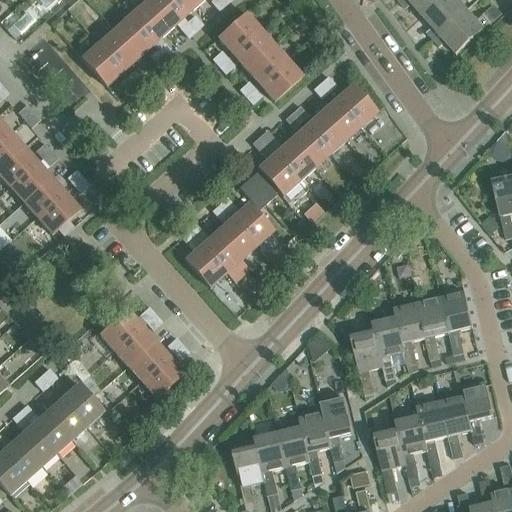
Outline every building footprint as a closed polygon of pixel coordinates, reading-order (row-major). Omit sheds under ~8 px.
[(165,0),(149,0),(143,6),(168,34),(183,20),(165,0)] [(165,0),(183,20),(198,7),(192,0),(165,0)] [(225,7),(219,0),(215,0),(211,4),(218,13),(225,7)] [(411,6),(421,17),(440,0),(402,0),(398,4),(405,11),(411,6)] [(426,34),(432,41),(466,11),(456,0),(440,0),(421,17),(432,30),(426,34)] [(143,6),(128,19),(153,47),(168,34),(143,6)] [(482,17),(489,25),(498,17),(491,9),(482,17)] [(466,11),(432,41),(438,48),(444,43),(455,56),(483,31),(466,11)] [(217,41),(232,57),(259,33),(245,17),(217,41)] [(194,18),(187,25),(195,33),(202,27),(194,18)] [(128,19),(113,33),(138,61),(153,47),(128,19)] [(187,25),(180,31),(188,39),(195,33),(187,25)] [(113,33),(98,46),(122,74),(138,61),(113,33)] [(232,57),(245,72),(272,48),(259,33),(232,57)] [(163,45),(156,51),(164,60),(171,54),(163,45)] [(122,74),(98,46),(82,60),(106,88),(122,74)] [(245,72),(259,87),(286,63),(272,48),(245,72)] [(164,60),(156,51),(149,57),(157,66),(164,60)] [(212,61),(218,69),(227,61),(221,53),(212,61)] [(227,61),(218,69),(224,76),(233,68),(227,61)] [(259,87),(273,103),(300,79),(286,63),(259,87)] [(133,72),(126,78),(134,87),(141,81),(133,72)] [(134,87),(126,78),(119,85),(127,94),(134,87)] [(327,78),(320,85),(328,95),(336,88),(327,78)] [(239,92),(245,99),(254,91),(248,84),(239,92)] [(328,95),(320,85),(313,92),(321,101),(328,95)] [(350,87),(334,101),(359,129),(375,115),(350,87)] [(254,91),(245,99),(252,106),(261,98),(254,91)] [(334,101),(319,115),(344,142),(359,129),(334,101)] [(18,115),(24,122),(33,114),(27,107),(18,115)] [(299,108),(292,115),(300,124),(307,117),(299,108)] [(33,114),(24,122),(31,129),(40,122),(33,114)] [(300,124),(292,115),(285,122),(292,131),(300,124)] [(319,115),(304,129),(329,156),(344,142),(319,115)] [(0,143),(10,135),(0,124),(0,143)] [(304,129),(289,142),(314,170),(329,156),(304,129)] [(266,133),(259,139),(267,148),(274,142),(266,133)] [(0,143),(0,171),(23,150),(10,135),(0,143)] [(267,148),(259,139),(252,145),(260,155),(267,148)] [(289,142),(274,156),(299,183),(314,170),(289,142)] [(35,155),(42,161),(51,153),(45,146),(35,155)] [(0,171),(0,179),(9,190),(37,166),(23,150),(0,171)] [(51,153),(42,161),(49,169),(58,161),(51,153)] [(274,156),(258,170),(283,197),(299,183),(274,156)] [(9,190),(23,205),(50,181),(37,166),(9,190)] [(67,181),(73,188),(83,179),(77,172),(67,181)] [(276,197),(256,174),(238,190),(258,212),(276,197)] [(83,179),(73,188),(80,196),(90,187),(83,179)] [(511,179),(492,184),(506,242),(511,240),(511,224),(510,217),(511,216),(511,179)] [(23,205),(36,221),(64,196),(50,181),(23,205)] [(64,196),(36,221),(51,237),(78,212),(64,196)] [(226,200),(219,207),(227,216),(234,209),(226,200)] [(227,216),(219,207),(212,213),(220,223),(227,216)] [(247,207),(231,221),(256,248),(272,234),(258,219),(247,207)] [(231,221),(216,234),(241,261),(256,248),(231,221)] [(193,224),(186,231),(194,240),(201,234),(193,224)] [(194,240),(186,231),(179,237),(187,247),(194,240)] [(216,234),(202,248),(226,275),(241,261),(216,234)] [(105,265),(121,254),(114,245),(98,256),(105,265)] [(226,275),(202,248),(186,262),(210,289),(226,275)] [(464,294),(441,300),(449,336),(454,358),(464,356),(459,334),(473,330),(464,294)] [(441,300),(417,305),(426,341),(425,341),(430,364),(441,361),(436,339),(449,336),(441,300)] [(417,305),(393,311),(395,319),(396,319),(404,355),(404,356),(407,369),(417,367),(412,345),(425,341),(426,341),(417,305)] [(139,318),(146,325),(155,317),(149,310),(139,318)] [(99,338),(114,354),(141,329),(127,313),(99,338)] [(155,317),(146,325),(152,333),(162,325),(155,317)] [(395,319),(372,325),(374,334),(375,333),(383,370),(382,370),(386,383),(396,381),(391,359),(404,356),(404,355),(396,319),(395,319)] [(114,354),(127,369),(155,344),(141,329),(114,354)] [(374,334),(351,339),(353,349),(364,398),(375,395),(369,373),(382,370),(383,370),(375,333),(374,334)] [(167,349),(173,355),(182,347),(176,340),(167,349)] [(127,369),(141,384),(168,359),(155,344),(127,369)] [(182,347),(173,355),(180,363),(189,355),(182,347)] [(168,359),(141,384),(155,400),(183,375),(168,359)] [(49,371),(41,378),(49,387),(57,380),(49,371)] [(49,387),(41,378),(34,384),(42,393),(49,387)] [(485,384),(461,390),(463,398),(472,434),(471,434),(475,448),(485,445),(479,423),(494,420),(485,384)] [(78,387),(62,401),(87,429),(103,414),(78,387)] [(463,398),(440,403),(449,439),(448,440),(453,462),(463,460),(458,437),(471,434),(472,434),(463,398)] [(344,400),(320,406),(322,415),(323,415),(331,450),(331,451),(334,464),(344,462),(339,440),(353,436),(344,400)] [(62,401),(47,415),(72,442),(87,429),(62,401)] [(440,403),(416,409),(418,418),(419,417),(428,453),(427,454),(430,467),(440,465),(435,443),(448,440),(449,439),(440,403)] [(27,407),(19,414),(27,423),(35,417),(27,407)] [(27,423),(19,414),(12,421),(20,430),(27,423)] [(47,415),(32,428),(56,456),(72,442),(47,415)] [(322,415),(299,420),(301,429),(310,465),(309,465),(312,479),(322,476),(317,454),(331,451),(331,450),(323,415),(322,415)] [(418,418),(395,423),(397,432),(398,432),(406,468),(405,468),(408,482),(418,479),(413,457),(427,454),(428,453),(419,417),(418,418)] [(32,428),(17,442),(41,469),(56,456),(32,428)] [(301,429),(278,434),(286,470),(291,493),(301,490),(296,468),(309,465),(310,465),(301,429)] [(397,432),(374,437),(387,496),(397,494),(392,471),(405,468),(406,468),(398,432),(397,432)] [(278,434),(254,440),(256,449),(257,449),(265,485),(268,498),(278,496),(272,474),(286,470),(278,434)] [(17,442),(1,455),(26,483),(41,469),(17,442)] [(256,449),(233,454),(246,511),(250,511),(257,510),(252,488),(265,485),(257,449),(256,449)] [(26,483),(1,455),(0,456),(0,485),(10,497),(26,483)] [(492,495),(495,511),(511,511),(511,474),(510,468),(500,470),(505,492),(492,495)] [(471,509),(470,509),(470,511),(495,511),(492,495),(489,482),(479,484),(484,506),(471,509)] [(370,511),(366,492),(356,495),(359,511),(370,511)] [(460,511),(470,511),(470,509),(471,509),(468,496),(457,498),(460,511)] [(345,511),(343,498),(333,501),(335,511),(345,511)]
